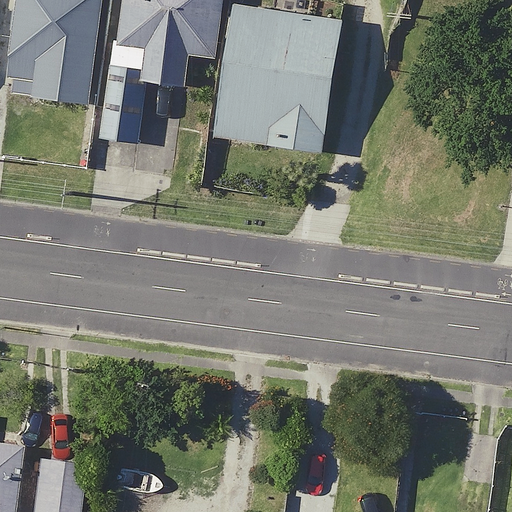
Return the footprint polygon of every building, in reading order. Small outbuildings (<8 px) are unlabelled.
[(30,0),(20,98),(111,108),(122,0),(30,0)] [(206,60),(227,64),(236,0),(130,0),(110,138),(154,145),(163,86),(201,92),(206,60)] [(252,12),(243,66),(232,140),(339,156),(358,28),(252,12)] [(22,511),(28,450),(0,447),(0,511),(22,511)] [(89,511),(94,466),(45,461),(39,511),(89,511)]
